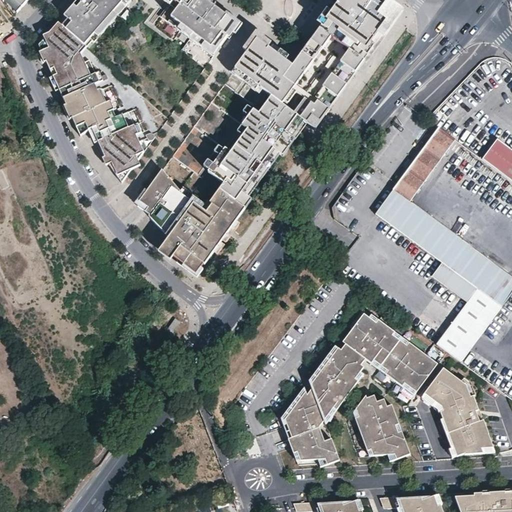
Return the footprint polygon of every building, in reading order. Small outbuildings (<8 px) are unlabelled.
[(1,0),(14,17),(17,14),(4,2),(5,0),(13,0),(22,8),(23,7),(28,0),(1,0)] [(13,0),(5,0),(4,2),(17,14),(22,8),(13,0)] [(94,43),(131,0),(78,0),(64,16),(67,19),(62,26),(87,48),(93,41),(94,43)] [(204,0),(163,0),(170,5),(162,17),(213,57),(237,24),(204,0)] [(340,0),(293,67),(257,39),(235,69),(263,90),(272,97),(259,114),(254,110),(253,111),(249,117),(242,126),(248,130),(243,136),(231,153),(226,149),(225,150),(220,157),(214,165),(210,171),(209,173),(214,176),(209,183),(225,194),(245,209),(252,200),(248,197),(242,193),(273,149),(280,154),(283,156),(306,123),(308,120),(312,123),(395,10),(381,0),(340,0)] [(308,120),(306,123),(314,129),(331,105),(363,61),(366,63),(403,12),(387,0),(332,0),(323,13),(326,16),(292,63),(256,36),(230,72),(232,74),(259,95),(263,90),(235,69),(257,39),(293,67),(340,0),(381,0),(395,10),(312,123),(308,120)] [(58,23),(62,26),(67,19),(64,16),(58,23)] [(87,48),(58,23),(53,29),(39,46),(42,53),(46,51),(50,60),(46,62),(50,71),(54,69),(57,75),(64,88),(59,90),(67,106),(70,104),(76,117),(72,119),(80,135),(80,137),(90,130),(104,157),(105,157),(107,157),(110,163),(109,164),(117,176),(123,173),(127,176),(147,149),(143,140),(135,144),(132,138),(139,135),(135,126),(133,127),(127,113),(111,120),(108,114),(113,112),(103,89),(95,93),(92,87),(100,83),(90,61),(85,63),(81,55),(87,48)] [(50,60),(46,51),(42,53),(46,62),(50,60)] [(64,88),(57,75),(53,77),(59,90),(64,88)] [(76,117),(70,104),(67,106),(72,119),(76,117)] [(243,113),(249,117),(253,111),(248,107),(243,113)] [(133,127),(135,126),(129,112),(127,113),(133,127)] [(238,133),(243,136),(248,130),(242,126),(238,133)] [(439,128),(399,182),(374,216),(441,264),(431,278),(466,303),(455,318),(436,345),(460,363),(479,336),(507,299),(511,291),(511,274),(409,202),(455,140),(439,128)] [(511,181),(511,148),(494,136),(478,158),(511,181)] [(215,152),(220,157),(225,150),(219,146),(215,152)] [(242,193),(248,197),(280,154),(273,149),(242,193)] [(204,167),(210,171),(214,165),(209,161),(204,167)] [(122,183),(127,176),(123,173),(117,176),(122,183)] [(239,218),(245,209),(225,194),(222,198),(215,207),(212,205),(206,213),(201,209),(194,204),(188,200),(179,193),(165,183),(168,178),(160,173),(140,202),(153,212),(150,216),(173,232),(174,231),(179,235),(167,251),(169,253),(173,256),(173,257),(185,267),(196,275),(197,276),(239,218)] [(165,183),(179,193),(180,192),(180,191),(177,187),(173,183),(171,180),(169,178),(168,178),(165,183)] [(179,193),(188,200),(194,204),(198,198),(183,187),(180,191),(180,192),(179,193)] [(210,203),(211,204),(212,205),(215,207),(222,198),(216,194),(210,203)] [(201,209),(206,213),(212,205),(211,204),(210,203),(207,201),(201,209)] [(173,232),(150,216),(149,217),(152,220),(155,224),(159,229),(164,233),(169,238),(173,232)] [(337,260),(332,257),(327,263),(332,267),(337,260)] [(413,396),(436,365),(362,311),(349,328),(352,331),(345,341),(347,342),(345,345),(364,360),(370,364),(401,387),(413,396)] [(175,332),(180,319),(173,316),(168,329),(175,332)] [(345,345),(340,351),(360,366),(364,360),(345,345)] [(336,348),(333,346),(327,354),(330,356),(336,348)] [(330,439),(324,442),(318,427),(323,420),(332,409),(335,411),(357,381),(354,379),(359,373),(363,368),(360,366),(340,351),(336,348),(330,356),(327,354),(307,381),(310,388),(305,395),(304,392),(299,398),(296,396),(279,419),(297,465),(318,464),(319,468),(338,461),(330,439)] [(478,411),(474,396),(472,396),(470,397),(465,386),(442,369),(423,394),(439,407),(441,412),(439,413),(442,419),(439,420),(450,449),(452,448),(456,457),(464,454),(465,458),(481,455),(480,450),(492,448),(488,435),(482,420),(479,422),(475,411),(478,411)] [(468,382),(465,386),(470,397),(472,396),(474,396),(469,383),(468,382)] [(439,407),(423,394),(420,398),(436,410),(437,413),(439,413),(441,412),(439,407)] [(383,400),(377,403),(369,405),(369,403),(368,401),(355,411),(357,417),(354,419),(368,456),(386,455),(393,455),(395,460),(409,455),(400,432),(397,433),(394,426),(398,424),(391,405),(386,407),(383,400)] [(335,411),(332,409),(323,420),(325,424),(335,411)] [(259,453),(254,439),(242,443),(246,454),(259,453)] [(473,496),(454,497),(459,511),(511,511),(511,491),(511,495),(504,495),(504,492),(489,493),(489,496),(482,497),(482,493),(473,494),(473,496)] [(420,499),(397,500),(399,504),(401,511),(441,511),(439,505),(436,506),(433,496),(421,501),(420,499)] [(397,497),(382,498),(386,509),(399,504),(397,500),(397,497)] [(342,502),(320,504),(321,507),(323,511),(362,511),(362,509),(361,509),(359,510),(355,500),(343,504),(342,502)] [(317,509),(316,507),(321,507),(320,504),(319,501),(297,502),(300,511),(317,509)]
